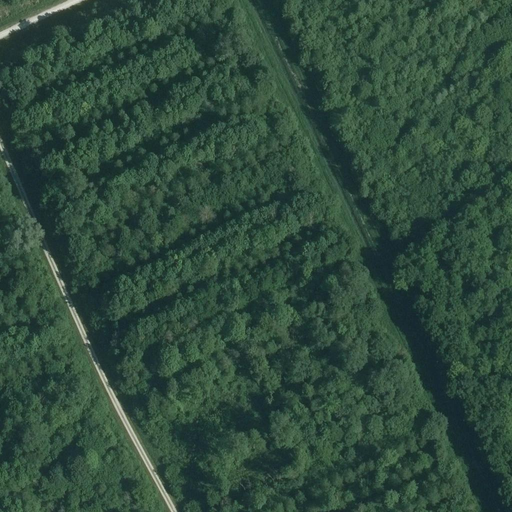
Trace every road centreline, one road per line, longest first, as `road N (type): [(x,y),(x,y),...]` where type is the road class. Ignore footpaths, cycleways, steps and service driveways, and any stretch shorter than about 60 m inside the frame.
road 1 (track): [(480,511),(240,0)]
road 2 (track): [(0,140),(115,406),(172,511)]
